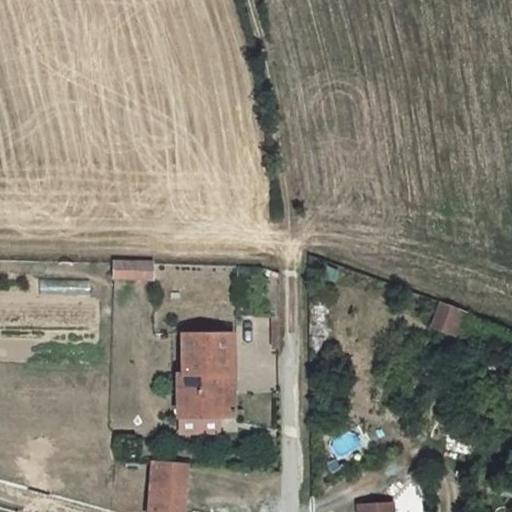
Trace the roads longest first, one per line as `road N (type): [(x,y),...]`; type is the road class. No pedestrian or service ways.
road 1 (track): [(253,0),(286,132),(296,214),(292,337)]
road 2 (unclassified): [(295,511),(292,337)]
